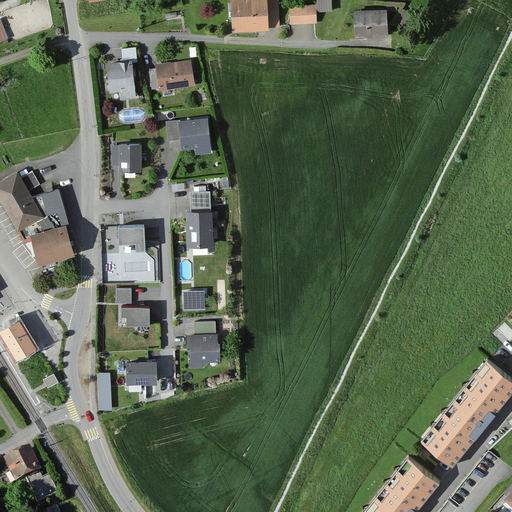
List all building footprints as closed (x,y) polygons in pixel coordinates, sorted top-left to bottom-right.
[(276,0),(229,0),(231,32),(278,31),(276,0)] [(329,0),(316,0),(316,12),(329,12),(329,0)] [(312,5),(288,6),(288,25),(313,25),(312,5)] [(386,9),(353,10),(354,38),(387,38),(386,9)] [(189,60),(153,65),(157,93),(193,88),(189,60)] [(131,61),(105,64),(108,93),(134,91),(131,61)] [(207,118),(177,121),(180,151),(210,148),(207,118)] [(140,145),(117,145),(117,172),(139,172),(140,145)] [(32,236),(39,261),(73,251),(62,216),(66,216),(58,189),(31,198),(27,191),(39,184),(32,171),(19,178),(16,172),(0,181),(0,198),(24,239),(32,236)] [(190,211),(182,212),(183,247),(210,247),(209,192),(189,192),(190,211)] [(144,225),(118,226),(119,246),(135,246),(135,253),(145,253),(144,225)] [(130,290),(114,289),(114,307),(120,307),(120,318),(125,318),(125,326),(148,326),(148,308),(130,308),(130,290)] [(186,308),(204,307),(203,292),(186,292),(186,308)] [(17,321),(0,330),(0,332),(14,357),(32,346),(17,321)] [(194,336),(188,336),(191,366),(220,364),(218,335),(210,336),(209,324),(193,325),(194,336)] [(421,439),(452,464),(511,390),(511,377),(487,357),(421,439)] [(156,362),(126,362),(126,387),(157,386),(156,362)] [(48,386),(59,381),(55,373),(44,378),(48,386)] [(110,407),(109,373),(97,373),(97,408),(110,407)] [(28,452),(2,464),(12,486),(24,481),(36,506),(57,496),(46,474),(40,477),(28,452)] [(413,511),(439,480),(409,455),(361,511),(413,511)]
